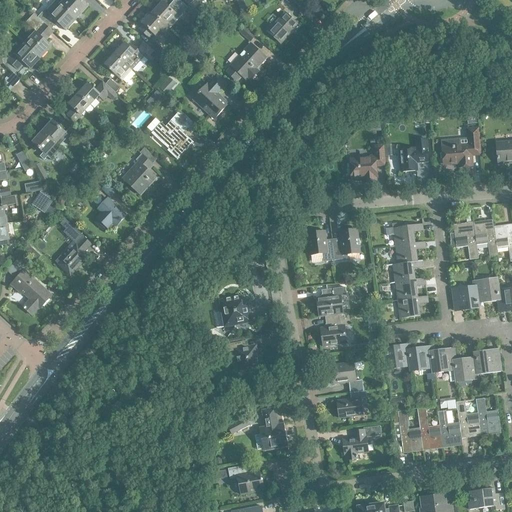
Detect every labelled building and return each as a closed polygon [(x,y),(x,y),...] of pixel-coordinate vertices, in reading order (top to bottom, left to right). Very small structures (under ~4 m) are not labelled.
[(65,29),(76,18),(76,17),(61,4),(62,3),(58,0),(56,0),(47,11),(45,10),(38,17),(50,29),(57,21),(65,29)] [(76,17),(76,18),(77,19),(88,7),(81,1),(82,0),(64,0),(62,3),(61,4),(76,17)] [(286,0),(297,10),(303,3),(299,0),(286,0)] [(170,29),(189,8),(185,5),(179,10),(173,5),(170,9),(163,2),(153,12),(153,13),(170,29)] [(170,29),(153,13),(143,24),(146,26),(142,31),(149,38),(153,34),(156,36),(160,32),(165,36),(171,29),(170,29)] [(293,29),(296,31),(300,26),(285,13),(270,30),(275,34),(273,36),(281,44),(291,33),(290,33),(293,29)] [(41,57),(51,47),(45,41),(53,31),(50,29),(38,17),(34,14),(28,22),(38,31),(26,44),(41,57)] [(255,35),(244,25),(239,30),(251,41),(255,35)] [(475,42),(469,38),(464,44),(470,48),(475,42)] [(158,55),(162,50),(163,50),(153,40),(148,46),(158,55)] [(132,70),(144,56),(142,54),(144,52),(149,57),(153,52),(144,43),(139,48),(140,48),(138,51),(137,49),(131,45),(130,45),(131,46),(129,47),(125,43),(115,53),(126,63),(126,64),(132,70)] [(26,44),(16,55),(15,54),(8,61),(18,70),(24,63),(31,69),(41,57),(26,44)] [(251,80),(259,71),(256,69),(266,58),(251,44),(231,66),(232,67),(227,72),(237,81),(243,75),(242,75),(244,73),(251,80)] [(185,46),(178,53),(183,58),(190,51),(185,46)] [(126,63),(115,53),(109,60),(108,59),(104,63),(106,64),(105,65),(106,66),(105,67),(109,71),(110,70),(122,81),(132,70),(126,64),(126,63)] [(12,72),(6,78),(14,86),(21,80),(12,72)] [(217,73),(207,84),(207,85),(193,100),(210,115),(209,115),(211,117),(211,116),(214,119),(228,105),(223,100),(224,100),(219,95),(228,84),(217,73)] [(106,84),(116,93),(120,88),(110,79),(106,84)] [(90,104),(95,99),(96,100),(99,96),(103,100),(107,95),(113,100),(117,95),(103,82),(95,90),(88,84),(83,88),(79,92),(79,93),(90,104)] [(163,85),(160,88),(166,94),(169,91),(163,85)] [(159,92),(155,89),(144,101),(151,107),(158,99),(155,96),(159,92)] [(79,93),(69,104),(73,108),(67,115),(75,122),(85,111),(85,110),(90,104),(79,93)] [(157,119),(148,129),(152,133),(169,149),(167,151),(177,160),(189,147),(188,146),(193,141),(182,132),(192,121),(180,111),(170,121),(166,127),(161,123),(157,119)] [(478,115),(468,116),(468,125),(478,124),(478,115)] [(46,127),(42,131),(56,144),(59,147),(69,136),(66,133),(53,121),(47,128),(46,127)] [(86,150),(93,143),(73,125),(68,130),(83,144),(81,146),(86,150)] [(468,130),(470,145),(459,145),(459,139),(442,141),(444,164),(460,163),(460,165),(465,164),(465,167),(472,166),(471,155),(480,154),(478,129),(468,130)] [(59,147),(56,144),(42,131),(38,135),(39,136),(33,143),(44,153),(40,157),(44,160),(48,157),(51,160),(61,149),(59,147)] [(421,162),(428,162),(426,139),(416,140),(417,148),(399,149),(400,157),(399,157),(399,165),(401,165),(401,172),(417,171),(417,162),(421,161),(421,162)] [(511,141),(497,143),(497,148),(493,148),(494,157),(498,157),(498,164),(508,163),(508,161),(511,161),(511,141)] [(370,156),(371,158),(351,160),(352,179),(364,178),(364,183),(376,182),(376,177),(377,177),(376,163),(385,162),(384,145),(374,146),(375,156),(370,156)] [(140,153),(142,154),(152,164),(157,159),(145,148),(140,153)] [(33,168),(24,152),(17,156),(25,172),(33,168)] [(139,162),(123,179),(140,195),(156,177),(147,169),(152,164),(142,154),(136,160),(139,162)] [(34,167),(43,183),(49,179),(41,164),(34,167)] [(46,190),(41,182),(26,185),(27,193),(46,190)] [(111,197),(117,190),(109,182),(102,190),(111,197)] [(46,191),(38,192),(38,196),(32,204),(45,213),(50,206),(52,202),(46,191)] [(1,199),(2,206),(16,204),(15,196),(1,199)] [(98,219),(95,222),(104,231),(107,227),(108,228),(113,222),(116,226),(126,216),(108,199),(99,209),(102,213),(98,218),(98,219)] [(50,206),(45,213),(52,218),(57,210),(50,206)] [(61,256),(56,262),(59,264),(62,267),(61,267),(67,273),(68,273),(71,275),(88,256),(84,252),(92,244),(82,235),(65,220),(61,224),(67,230),(64,233),(75,243),(74,244),(76,246),(64,259),(61,256)] [(476,243),(477,243),(488,242),(490,257),(498,256),(497,248),(496,248),(494,232),(494,227),(493,222),(486,223),(485,221),(473,222),(473,224),(475,235),(476,243)] [(454,233),(450,234),(451,241),(450,241),(451,249),(456,248),(456,246),(468,244),(470,260),(479,259),(477,243),(476,243),(475,235),(473,224),(466,225),(466,223),(453,225),(454,233)] [(0,224),(0,241),(9,240),(6,224),(0,224)] [(413,244),(412,232),(414,232),(413,225),(410,226),(400,227),(393,228),(394,235),(396,235),(397,246),(395,246),(395,247),(415,244),(415,243),(413,244)] [(511,237),(508,238),(506,225),(494,227),(494,232),(496,248),(497,248),(509,246),(511,261),(511,237)] [(341,231),(342,243),(332,244),(334,260),(350,258),(349,254),(360,253),(359,246),(360,245),(360,239),(358,239),(357,229),(341,231)] [(322,254),(323,262),(334,260),(332,244),(326,245),(324,231),(309,233),(311,255),(322,254)] [(416,262),(414,250),(416,250),(415,244),(395,247),(396,253),(398,253),(400,264),(413,262),(416,262)] [(16,280),(11,285),(21,295),(23,293),(30,300),(23,308),(31,315),(39,307),(40,308),(51,297),(43,289),(43,288),(24,271),(28,267),(18,259),(15,263),(24,271),(16,280)] [(413,280),(412,269),(414,269),(413,262),(400,264),(393,265),(394,271),(396,271),(397,282),(395,282),(395,283),(415,280),(413,280)] [(416,298),(414,287),(416,287),(415,280),(395,283),(396,289),(398,289),(399,300),(398,300),(398,301),(417,298),(416,298)] [(475,288),(476,293),(483,292),(484,301),(499,299),(497,290),(498,290),(497,280),(482,282),(482,280),(474,281),(475,288)] [(346,295),(345,287),(323,290),(324,298),(317,299),(319,317),(326,316),(340,314),(343,314),(341,296),(346,295)] [(476,293),(475,288),(461,290),(461,288),(453,289),(455,301),(462,300),(463,308),(478,306),(476,293)] [(497,290),(499,299),(499,302),(506,301),(507,309),(511,308),(511,290),(505,291),(505,289),(498,290),(497,290)] [(251,321),(248,305),(242,306),(241,297),(232,299),(230,298),(226,299),(226,300),(220,301),(223,312),(226,311),(228,326),(230,325),(231,326),(235,325),(236,324),(251,321)] [(398,301),(399,307),(400,307),(402,319),(418,316),(417,305),(418,305),(417,298),(398,301)] [(340,314),(326,316),(328,328),(321,328),(323,346),(347,343),(344,325),(341,326),(340,314)] [(239,370),(259,366),(255,346),(246,348),(244,341),(227,345),(228,352),(236,351),(239,370)] [(215,346),(206,348),(207,355),(217,354),(215,346)] [(409,355),(402,355),(401,347),(386,349),(388,368),(403,366),(403,368),(411,367),(409,354),(409,355)] [(431,357),(425,357),(424,349),(408,351),(409,355),(409,354),(411,367),(411,370),(426,368),(426,370),(433,369),(432,357),(431,357)] [(454,358),(447,359),(446,351),(431,353),(431,357),(432,357),(433,369),(433,372),(448,370),(448,372),(456,371),(455,362),(454,358)] [(499,359),(492,360),(491,352),(475,354),(477,367),(478,373),(479,372),(493,371),(493,373),(501,372),(499,359)] [(477,367),(471,368),(470,360),(455,362),(456,371),(457,380),(472,378),(472,381),(480,380),(479,372),(478,373),(477,367)] [(332,384),(349,382),(350,393),(364,392),(364,391),(362,380),(356,381),(353,362),(329,365),(332,384)] [(367,398),(366,391),(364,391),(364,392),(350,393),(351,399),(337,401),(339,418),(363,415),(361,399),(367,398)] [(484,399),(476,400),(478,415),(480,423),(481,434),(482,436),(486,435),(485,431),(488,431),(489,433),(501,431),(498,412),(487,414),(486,412),(484,399)] [(478,415),(467,417),(467,415),(466,415),(464,401),(456,402),(459,425),(460,425),(460,426),(462,439),(466,438),(465,434),(469,434),(469,436),(481,434),(480,423),(478,415)] [(440,427),(429,429),(429,427),(428,427),(425,408),(417,409),(420,430),(421,438),(422,438),(423,448),(430,447),(431,448),(443,446),(442,443),(442,436),(441,436),(440,427)] [(287,443),(284,429),(278,430),(274,409),(263,411),(266,427),(262,428),(262,433),(261,433),(261,434),(255,435),(258,450),(263,449),(264,450),(280,447),(280,444),(287,443)] [(398,412),(392,412),(396,441),(402,440),(402,441),(410,440),(411,450),(423,449),(423,448),(422,438),(421,438),(420,430),(409,431),(409,430),(408,430),(406,411),(398,412)] [(459,425),(448,426),(448,424),(448,425),(446,411),(438,412),(440,427),(441,436),(442,436),(442,443),(450,442),(450,445),(463,444),(462,439),(460,426),(460,425),(459,425)] [(246,417),(227,427),(231,435),(250,425),(246,417)] [(364,428),(364,430),(353,432),(354,438),(343,440),(345,455),(346,455),(347,460),(358,459),(357,453),(368,452),(366,437),(381,436),(380,426),(364,428)] [(262,479),(261,479),(260,472),(250,474),(249,473),(247,473),(246,465),(228,469),(230,479),(234,478),(234,476),(237,475),(241,495),(257,492),(257,490),(264,489),(262,479)] [(495,494),(495,491),(480,493),(480,490),(469,492),(471,502),(468,503),(469,509),(472,509),(472,510),(491,507),(492,511),(505,509),(503,493),(495,494)] [(421,498),(422,509),(420,510),(420,511),(452,511),(452,505),(447,506),(445,495),(421,498)] [(358,511),(399,511),(398,505),(389,507),(389,509),(384,509),(384,503),(358,507),(358,511)]
